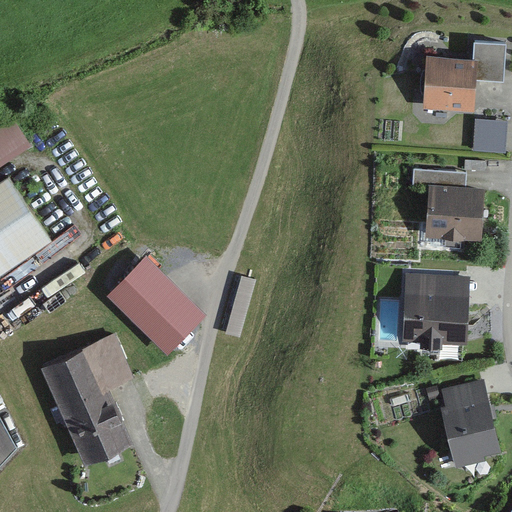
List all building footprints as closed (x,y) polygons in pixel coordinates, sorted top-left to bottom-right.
[(471,65),(416,62),(415,109),(469,111),(471,65)] [(505,151),(505,118),(473,117),(473,150),(505,151)] [(16,126),(0,136),(0,166),(29,148),(16,126)] [(9,177),(0,182),(0,272),(49,242),(9,177)] [(478,189),(421,185),(418,236),(475,240),(478,189)] [(197,318),(136,264),(112,291),(172,345),(197,318)] [(467,281),(401,277),(397,342),(463,346),(467,281)] [(231,324),(245,327),(251,299),(238,296),(231,324)] [(113,330),(32,368),(80,470),(130,447),(103,389),(134,374),(113,330)] [(482,380),(434,391),(450,463),(498,452),(482,380)] [(0,461),(16,444),(0,415),(0,461)]
